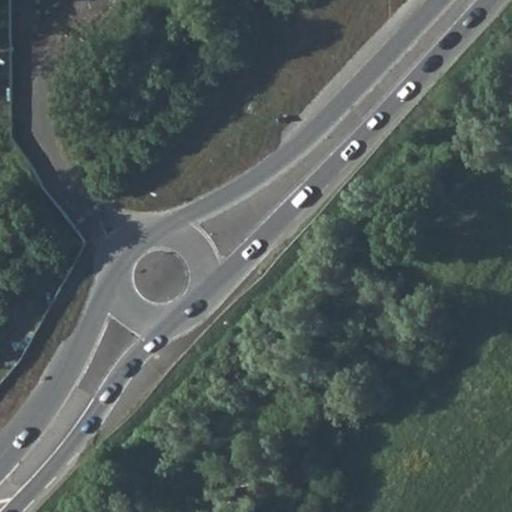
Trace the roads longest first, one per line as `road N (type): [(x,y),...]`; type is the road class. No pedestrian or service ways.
road 1 (primary): [(207,290),(487,0)]
road 2 (primary): [(439,0),(296,150),(166,230)]
road 3 (primary): [(15,511),(57,469),(164,325)]
road 4 (primary): [(112,280),(0,470)]
